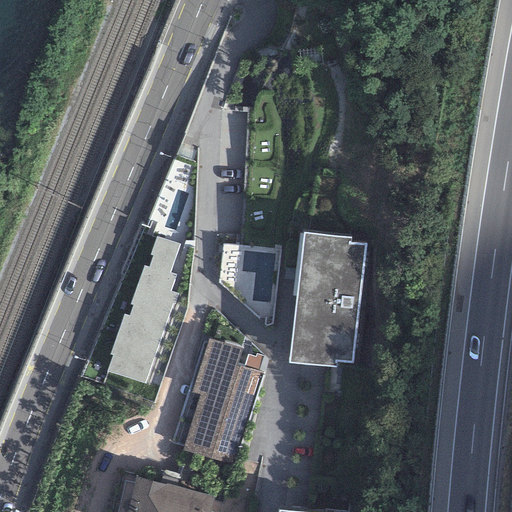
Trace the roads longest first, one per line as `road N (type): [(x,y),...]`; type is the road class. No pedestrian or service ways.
road 1 (primary): [(0,494),(202,0)]
road 2 (motorway): [(511,128),(464,511)]
road 3 (residential): [(256,0),(260,19),(229,53),(208,116),(201,280)]
road 4 (residential): [(201,280),(191,336),(157,419),(103,464),(88,511)]
road 5 (residential): [(201,280),(266,341),(278,363),(263,511)]
